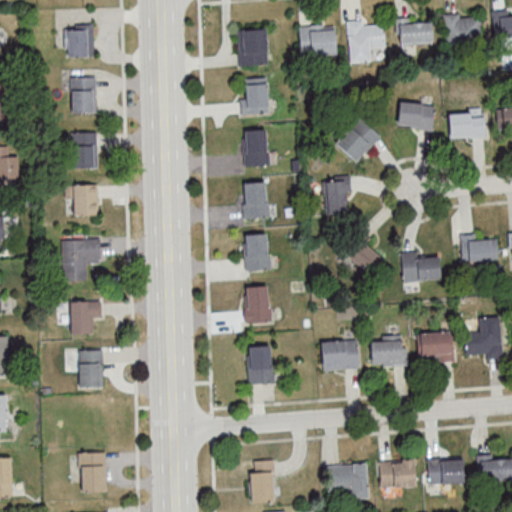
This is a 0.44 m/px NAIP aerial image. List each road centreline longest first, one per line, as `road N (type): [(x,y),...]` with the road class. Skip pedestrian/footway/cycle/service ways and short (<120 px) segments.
road 1 (secondary): [(176,430),(162,0)]
road 2 (residential): [(511,403),(176,430)]
